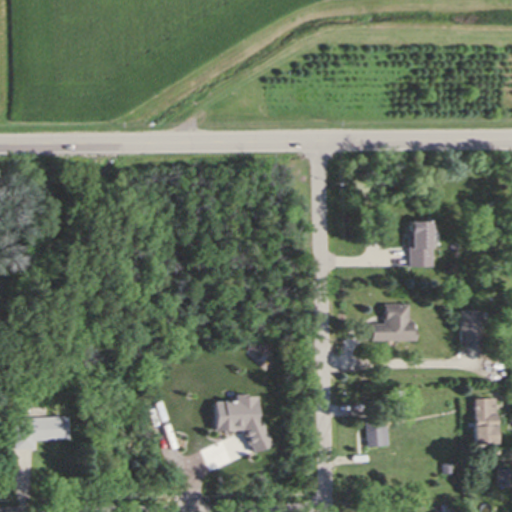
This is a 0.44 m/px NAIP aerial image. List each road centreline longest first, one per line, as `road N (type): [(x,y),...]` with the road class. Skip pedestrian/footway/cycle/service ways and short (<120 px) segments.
road 1 (tertiary): [(0,146),(511,142)]
road 2 (residential): [(321,144),(321,511)]
road 3 (residential): [(321,509),(2,511)]
